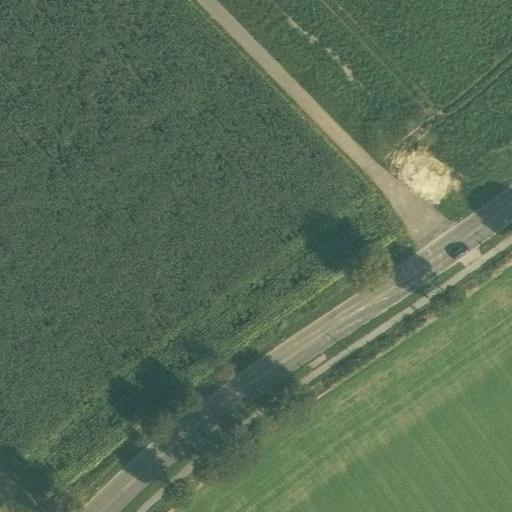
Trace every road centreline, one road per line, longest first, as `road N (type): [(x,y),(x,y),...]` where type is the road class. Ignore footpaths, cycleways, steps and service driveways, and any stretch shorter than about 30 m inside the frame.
road 1 (secondary): [(107,511),(223,401),(511,196)]
road 2 (track): [(472,268),(208,0)]
